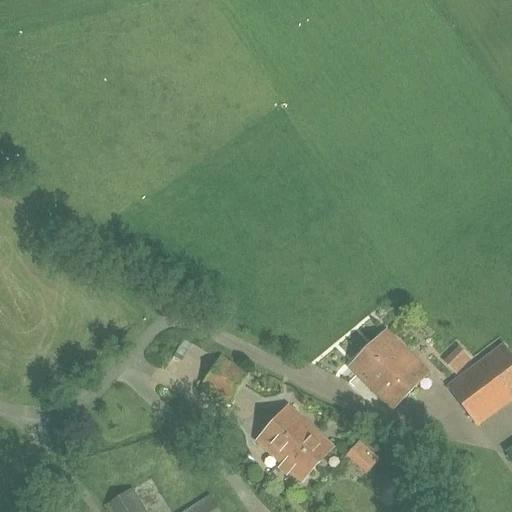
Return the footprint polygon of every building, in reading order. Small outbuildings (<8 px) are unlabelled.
[(392,411),(429,374),(386,331),(348,368),(392,411)] [(478,427),(511,401),(511,354),(504,344),(446,385),(478,427)] [(248,375),(221,357),(203,386),(230,403),(248,375)] [(333,450),(289,407),(257,442),(300,484),(333,450)] [(145,511),(133,490),(107,507),(110,511),(145,511)] [(221,511),(211,495),(184,511),(221,511)]
